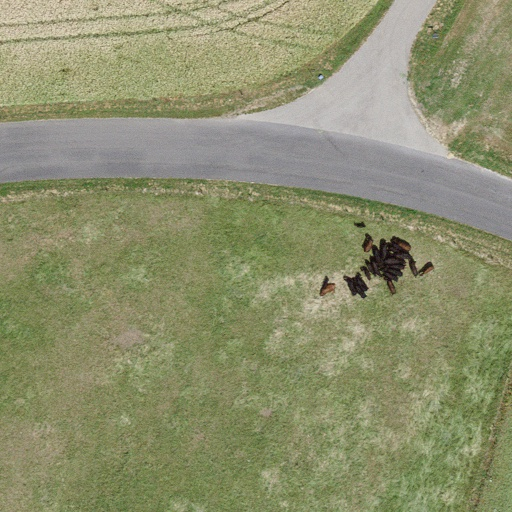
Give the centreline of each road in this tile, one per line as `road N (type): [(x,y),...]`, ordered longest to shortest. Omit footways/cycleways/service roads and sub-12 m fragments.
road 1 (unclassified): [(511,203),(347,157),(242,146),(0,157)]
road 2 (track): [(432,0),(347,157)]
